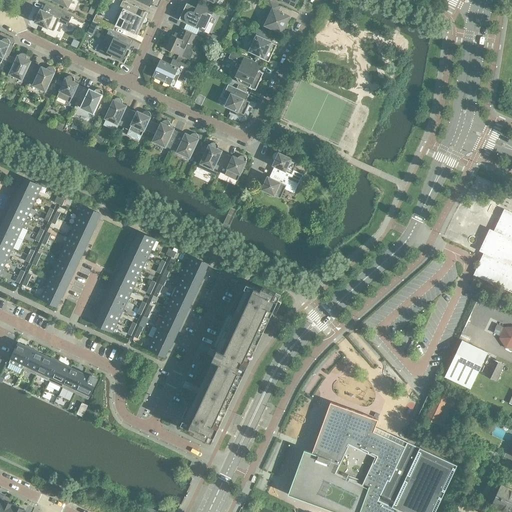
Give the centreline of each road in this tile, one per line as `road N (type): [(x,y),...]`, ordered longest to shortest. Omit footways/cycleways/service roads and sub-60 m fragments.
road 1 (residential): [(131,83),(244,136),(316,0)]
road 2 (residential): [(152,430),(226,281)]
road 3 (tertiary): [(230,465),(298,339)]
road 4 (tertiary): [(343,298),(410,235),(431,190)]
road 5 (residential): [(152,430),(121,411),(116,371),(67,346)]
road 6 (residential): [(18,29),(131,83)]
